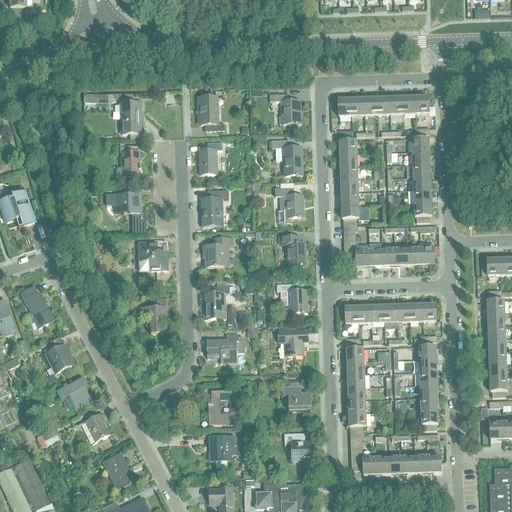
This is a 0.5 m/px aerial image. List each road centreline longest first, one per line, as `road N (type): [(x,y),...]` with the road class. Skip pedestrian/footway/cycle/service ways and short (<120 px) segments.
road 1 (tertiary): [(443,41),(184,48),(97,26)]
road 2 (residential): [(327,290),(320,83),(443,78)]
road 3 (residential): [(125,406),(187,377),(181,146)]
road 4 (residential): [(125,406),(45,257),(0,273)]
road 5 (residential): [(331,492),(327,290)]
road 6 (residential): [(456,459),(451,283)]
road 7 (residential): [(449,243),(443,78)]
road 8 (residential): [(331,492),(457,490)]
road 9 (residential): [(327,290),(451,283)]
